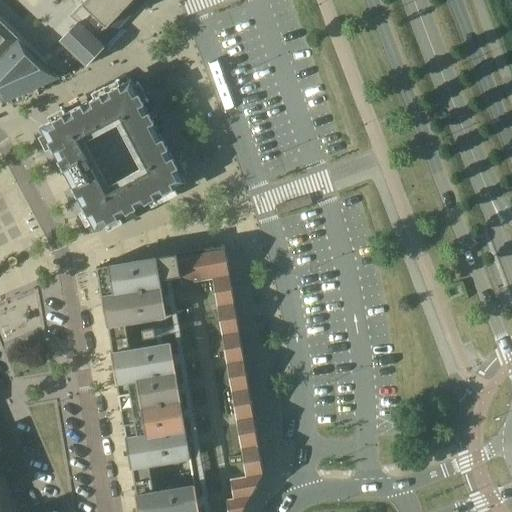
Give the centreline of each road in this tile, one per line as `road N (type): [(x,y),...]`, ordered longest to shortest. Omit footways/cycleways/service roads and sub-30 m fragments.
road 1 (secondary): [(369,0),(511,368)]
road 2 (unclassified): [(106,511),(63,259),(0,139)]
road 3 (secondary): [(511,151),(453,0)]
road 4 (tertiary): [(511,442),(396,487)]
road 5 (tertiary): [(396,487),(307,493),(279,511)]
